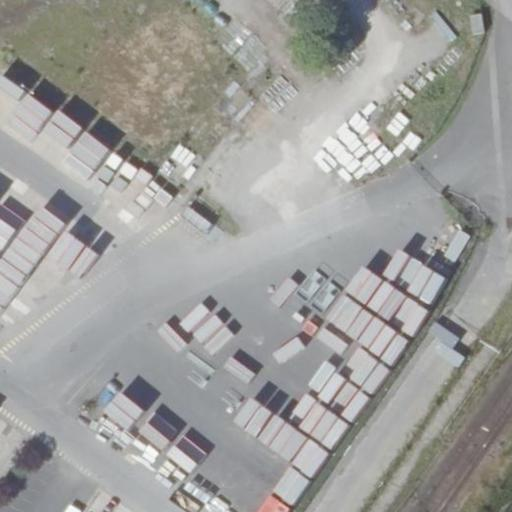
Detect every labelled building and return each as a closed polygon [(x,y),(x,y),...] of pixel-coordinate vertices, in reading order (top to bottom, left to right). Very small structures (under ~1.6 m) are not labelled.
[(118,199),(140,169),(33,89),(30,92),(5,73),(0,80),(0,99),(75,156),(92,169),(87,176),(118,199)] [(21,215),(0,252),(0,310),(46,229),(21,215)] [(297,511),(464,250),(445,238),(442,239),(424,267),(403,254),(387,279),(358,261),(342,286),(345,294),(391,322),(373,350),(293,300),(279,323),(253,306),(237,331),(244,347),(323,396),(308,419),(285,428),(273,448),(214,411),(196,438),(171,422),(160,438),(149,443),(154,446),(168,483),(214,511),(297,511)] [(231,419),(250,394),(221,371),(201,396),(231,419)] [(137,511),(124,504),(122,507),(96,492),(83,511),(137,511)]
